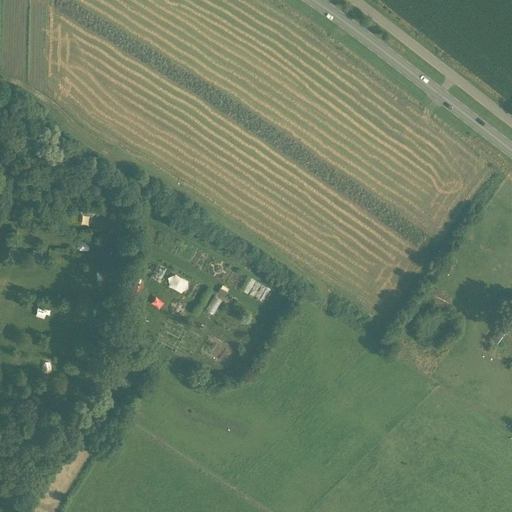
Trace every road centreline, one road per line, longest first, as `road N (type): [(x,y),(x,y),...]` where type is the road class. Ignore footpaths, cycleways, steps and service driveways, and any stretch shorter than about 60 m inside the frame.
road 1 (primary): [(511,152),(311,0)]
road 2 (unclassified): [(511,121),(353,0)]
